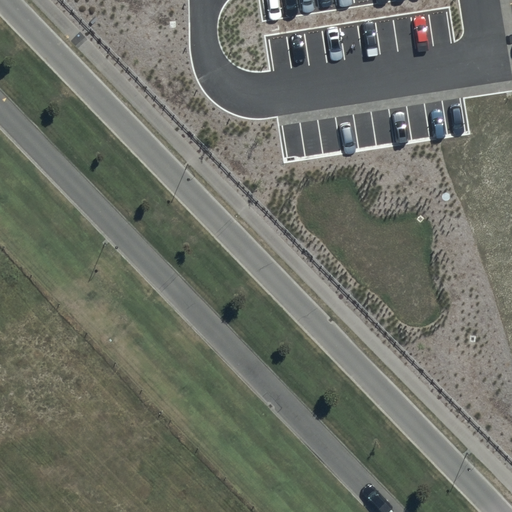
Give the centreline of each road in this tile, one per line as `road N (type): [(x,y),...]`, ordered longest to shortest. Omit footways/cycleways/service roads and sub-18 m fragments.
road 1 (unclassified): [(4,0),(496,511)]
road 2 (unclassified): [(387,511),(0,110)]
